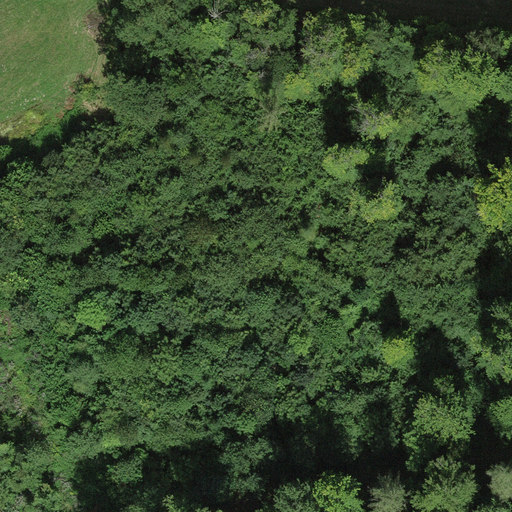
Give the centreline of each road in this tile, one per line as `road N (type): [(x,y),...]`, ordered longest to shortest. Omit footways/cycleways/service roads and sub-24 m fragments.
road 1 (track): [(511,457),(353,478),(204,511)]
road 2 (track): [(288,0),(511,28)]
